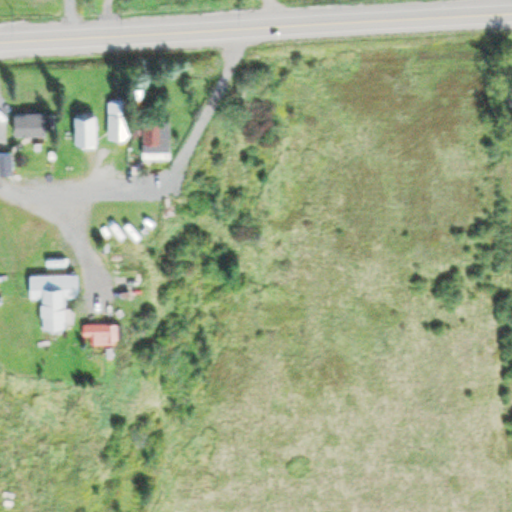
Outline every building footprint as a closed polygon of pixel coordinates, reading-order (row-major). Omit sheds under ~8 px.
[(132,88),(116,87),(116,110),(126,110),(126,120),(131,120),(132,88)] [(19,121),(48,121),(48,101),(19,101),(19,121)] [(99,103),(79,103),(79,130),(99,130),(99,103)] [(150,114),(139,114),(138,136),(173,138),(174,106),(150,105),(150,114)] [(15,142),(4,142),(5,159),(16,158),(15,142)] [(45,283),(45,312),(66,312),(65,281),(81,281),(80,261),(35,262),(35,283),(45,283)] [(90,332),(120,332),(120,310),(90,310),(90,332)]
